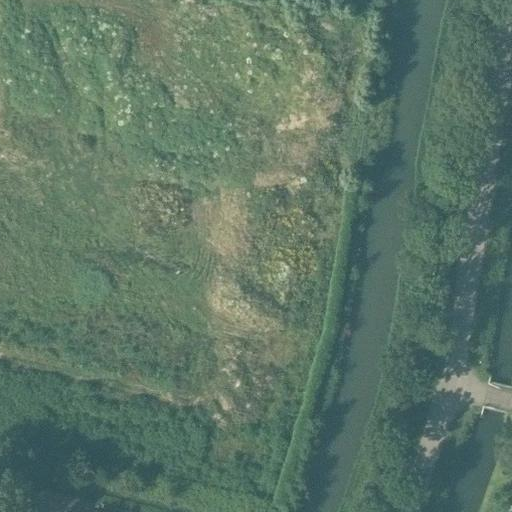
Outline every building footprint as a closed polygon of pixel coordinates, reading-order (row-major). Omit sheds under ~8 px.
[(164,0),(30,0),(7,130),(67,141),(90,14),(163,27),(168,1),(164,0)] [(125,131),(118,168),(332,208),(338,171),(125,131)] [(231,280),(239,243),(26,201),(19,238),(231,280)] [(273,492),(318,242),(297,238),(291,273),(274,270),(236,485),(273,492)] [(220,336),(7,293),(0,327),(0,330),(212,373),(220,336)] [(0,429),(191,468),(199,431),(0,391),(0,429)]
